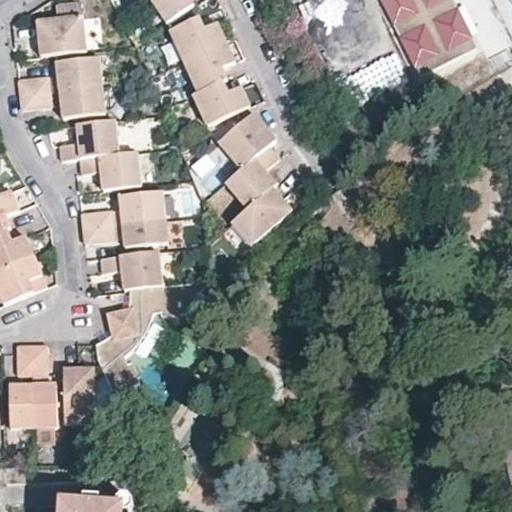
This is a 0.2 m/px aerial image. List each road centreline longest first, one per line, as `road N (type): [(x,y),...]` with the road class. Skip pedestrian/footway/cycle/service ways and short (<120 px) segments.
road 1 (residential): [(0,337),(57,322),(70,289),(65,223),(0,100)]
road 2 (residential): [(328,178),(316,168),(235,0)]
